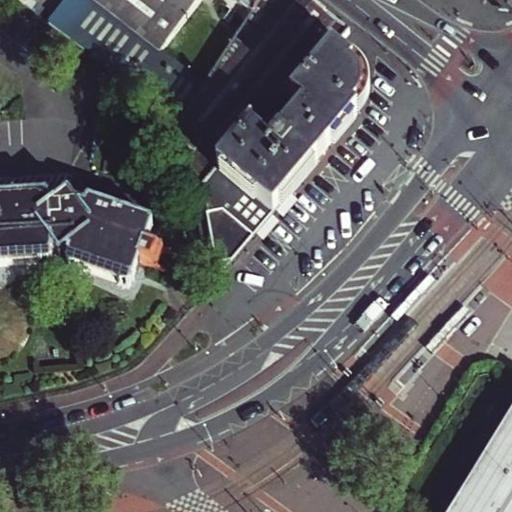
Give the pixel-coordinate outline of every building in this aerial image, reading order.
[(102,5),(94,0),(68,0),(50,25),(75,43),(102,5)] [(94,0),(102,5),(75,43),(135,87),(161,54),(203,0),(94,0)] [(307,0),(220,0),(221,1),(221,0),(233,0),(254,16),(206,87),(183,122),(205,138),(229,154),(229,155),(249,130),(281,91),(293,101),(334,53),(350,33),(307,0)] [(351,73),(354,69),(334,53),(293,101),(303,110),(272,148),(249,130),(229,155),(229,154),(206,182),(202,187),(217,266),(231,262),(234,263),(358,116),(354,113),(358,104),(358,93),(357,82),(351,73)] [(161,54),(135,87),(143,93),(145,94),(171,61),(161,54)] [(171,61),(145,94),(159,104),(183,122),(206,87),(171,61)] [(354,113),(358,116),(360,113),(362,104),(363,93),(361,82),(356,72),(354,69),(351,73),(357,82),(358,93),(358,104),(354,113)] [(204,139),(158,106),(154,123),(189,148),(194,152),(204,139)] [(206,182),(229,154),(205,138),(204,139),(194,152),(189,148),(178,163),(184,167),(185,166),(206,182)] [(0,256),(54,253),(54,246),(61,255),(70,248),(68,256),(133,280),(141,258),(152,262),(158,246),(148,242),(156,220),(90,195),(87,203),(79,202),(71,191),(61,199),(51,198),(51,188),(0,192),(0,256)] [(231,262),(217,266),(220,280),(234,263),(231,262)] [(0,358),(8,356),(14,354),(19,350),(25,343),(30,335),(32,329),(33,323),(33,313),(31,304),(28,299),(24,293),(17,287),(12,284),(3,280),(0,279),(0,358)] [(511,511),(511,415),(452,511),(511,511)]
